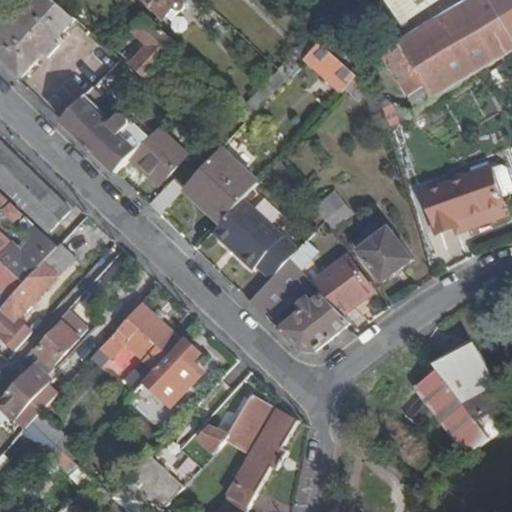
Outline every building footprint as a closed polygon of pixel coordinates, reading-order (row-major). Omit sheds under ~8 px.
[(38,0),(12,18),(0,30),(0,56),(23,79),(44,56),(49,61),(67,42),(61,37),(78,19),(57,0),(38,0)] [(182,0),(143,0),(164,20),(182,0)] [(511,0),(475,0),(384,55),(410,98),(395,107),(408,118),(511,56),(511,0)] [(387,0),(403,23),(440,0),(387,0)] [(389,10),(371,19),(379,33),(399,24),(389,10)] [(133,65),(150,81),(181,48),(150,19),(136,34),(149,48),(133,65)] [(291,40),(294,54),(278,71),(289,81),(307,62),(321,47),(325,43),(305,25),(291,40)] [(321,47),(307,62),(343,95),(357,80),(321,47)] [(355,47),(338,55),(356,71),(366,65),(355,47)] [(181,90),(193,101),(214,79),(193,59),(181,71),(190,80),(181,90)] [(395,107),(375,89),(388,131),(408,118),(395,107)] [(97,90),(64,125),(118,177),(132,162),(152,141),(97,90)] [(159,189),(188,159),(160,133),(152,141),(132,162),(159,189)] [(0,181),(52,232),(72,211),(0,140),(0,181)] [(220,155),(186,192),(200,206),(204,203),(224,223),(245,200),(258,186),(223,152),(220,155)] [(258,186),(245,200),(281,234),(300,252),(317,235),(327,223),(317,209),(281,161),(258,186)] [(494,171),(503,200),(511,196),(511,178),(509,171),(504,168),(494,171)] [(422,194),(437,234),(468,222),(487,216),(490,224),(510,217),(503,200),(494,171),(493,170),(422,194)] [(169,189),(152,207),(162,217),(179,199),(169,189)] [(336,195),(317,209),(327,223),(334,233),(354,219),(336,195)] [(204,203),(200,206),(221,226),(224,223),(204,203)] [(487,216),(468,222),(472,230),(490,224),(487,216)] [(417,263),(393,231),(362,254),(386,285),(417,263)] [(209,254),(224,268),(243,249),(227,234),(209,254)] [(281,234),(267,248),(286,267),(292,261),(300,252),(281,234)] [(317,235),(300,252),(292,261),(300,270),(303,273),(329,247),(317,235)] [(0,237),(0,287),(13,299),(60,249),(59,248),(49,238),(14,274),(4,265),(0,260),(0,254),(8,245),(0,237)] [(60,249),(13,299),(0,312),(0,340),(79,259),(64,244),(60,249)] [(16,253),(8,245),(0,254),(0,260),(4,265),(16,253)] [(257,253),(234,279),(256,300),(279,274),(257,253)] [(286,267),(279,274),(256,300),(251,305),(263,317),(266,312),(272,307),(279,289),(289,293),(300,270),(292,261),(286,267)] [(350,262),(317,288),(325,297),(345,317),(375,293),(350,262)] [(303,353),(316,355),(352,326),(345,317),(325,297),(315,305),(309,302),(300,308),(305,314),(282,332),(303,353)] [(173,334),(143,306),(102,350),(113,360),(130,342),(140,352),(151,342),(158,350),(173,334)] [(63,328),(38,354),(43,359),(45,357),(55,367),(79,343),(63,328)] [(173,334),(158,350),(148,360),(145,364),(156,375),(162,368),(184,344),(173,334)] [(151,342),(140,352),(148,360),(158,350),(151,342)] [(162,368),(156,375),(146,384),(173,409),(204,376),(194,366),(204,357),(190,344),(164,371),(162,368)] [(435,368),(488,438),(491,441),(500,435),(486,416),(504,406),(494,387),(492,388),(471,349),(435,368)] [(102,350),(94,359),(105,368),(113,360),(102,350)] [(36,367),(2,402),(28,428),(32,423),(42,413),(58,396),(49,387),(44,382),(48,378),(57,369),(55,367),(45,357),(43,359),(36,367)] [(417,428),(431,410),(468,459),(471,463),(494,446),(493,445),(491,441),(488,438),(435,368),(430,371),(435,378),(420,390),(398,362),(364,389),(378,406),(388,398),(396,408),(417,392),(422,399),(407,420),(417,428)] [(145,364),(128,383),(138,393),(146,384),(156,375),(145,364)] [(248,374),(239,365),(224,381),(233,389),(248,374)] [(48,378),(44,382),(49,387),(53,383),(48,378)] [(215,430),(201,442),(216,456),(228,445),(247,455),(250,450),(253,445),(274,410),(254,399),(252,403),(248,409),(230,438),(215,430)] [(252,403),(247,399),(243,405),(248,409),(252,403)] [(42,413),(32,423),(65,454),(73,462),(83,451),(42,413)] [(28,428),(23,434),(53,463),(56,461),(65,454),(32,423),(28,428)] [(65,454),(56,461),(72,476),(80,468),(73,462),(65,454)] [(154,454),(151,458),(156,463),(160,459),(154,454)] [(90,496),(106,511),(120,511),(124,508),(114,500),(113,498),(100,486),(90,496)] [(165,487),(149,503),(167,506),(176,497),(165,487)] [(124,508),(128,511),(155,511),(156,507),(114,500),(124,508)]
